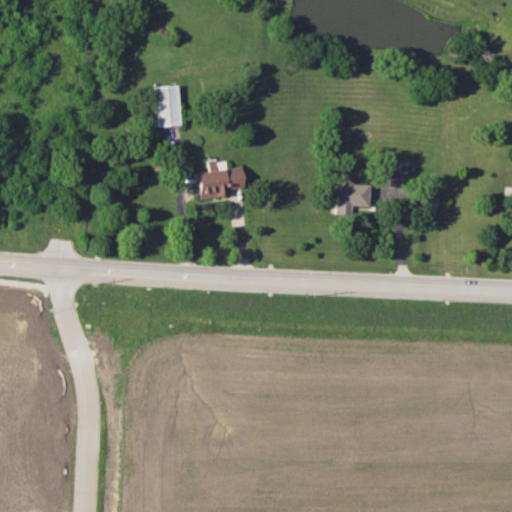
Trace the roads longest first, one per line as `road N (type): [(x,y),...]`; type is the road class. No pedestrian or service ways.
road 1 (tertiary): [(511,290),(102,268)]
road 2 (residential): [(81,511),(84,357),(68,326),(57,265)]
